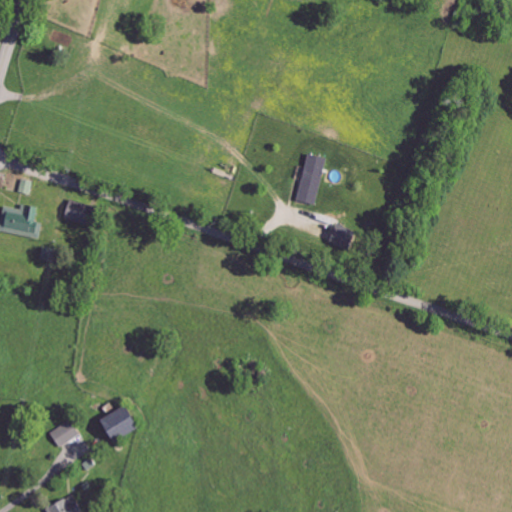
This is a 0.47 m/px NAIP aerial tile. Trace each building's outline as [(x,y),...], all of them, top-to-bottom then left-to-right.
[(321,207),(331,159),(312,155),(301,202),(321,207)] [(37,183),(26,181),(23,193),(34,196),(37,183)] [(101,207),(73,204),(70,222),(99,226),(101,207)] [(5,233),(45,240),(47,224),(42,223),(44,208),(27,205),(26,211),(9,208),(5,233)] [(122,442),(149,432),(140,408),(113,417),(122,442)] [(54,433),(65,449),(85,436),(74,421),(54,433)] [(88,511),(78,495),(52,511),(88,511)]
